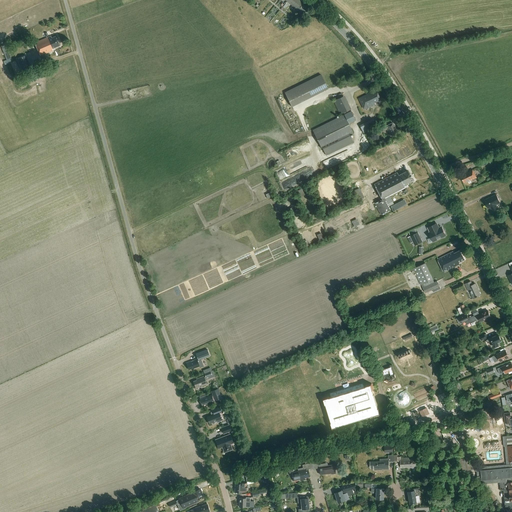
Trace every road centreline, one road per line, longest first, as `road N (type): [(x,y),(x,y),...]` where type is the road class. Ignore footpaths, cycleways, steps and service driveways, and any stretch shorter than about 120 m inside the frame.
road 1 (unclassified): [(229,511),(136,257),(65,0)]
road 2 (tertiary): [(437,174),(373,67),(308,0)]
road 3 (track): [(129,232),(294,159)]
road 4 (tertiary): [(511,324),(437,174)]
